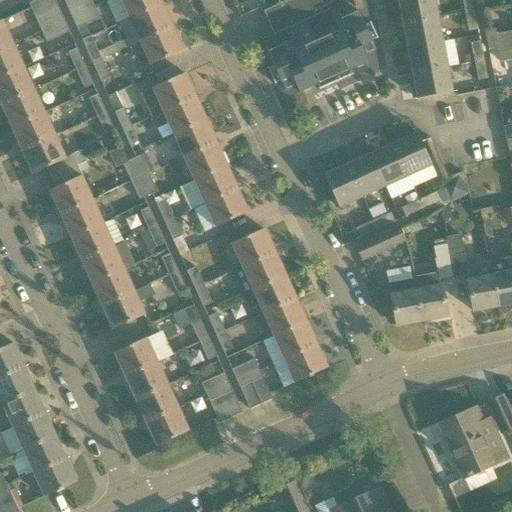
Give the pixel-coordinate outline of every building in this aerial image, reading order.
[(40,0),(37,0),(29,4),(31,8),(38,25),(50,19),(40,0)] [(54,0),(40,0),(50,19),(61,14),(54,0)] [(77,0),(63,0),(68,11),(80,5),(77,0)] [(80,5),(68,11),(72,20),(96,9),(91,0),(80,5)] [(120,0),(130,19),(162,5),(159,0),(120,0)] [(264,12),(274,35),(316,16),(314,12),(324,8),(320,0),(294,0),(287,1),(264,12)] [(433,0),(397,0),(402,24),(437,18),(433,0)] [(474,11),(471,0),(462,0),(465,12),(474,11)] [(162,5),(130,19),(140,43),(173,28),(162,5)] [(96,9),(72,20),(77,29),(100,18),(96,9)] [(474,11),(465,12),(468,31),(478,29),(474,11)] [(376,39),(376,40),(377,39),(370,23),(369,23),(369,24),(365,26),(358,12),(335,23),(339,32),(295,52),(291,42),(267,53),(273,67),(269,68),(267,69),(274,85),(276,84),(280,82),(284,90),(295,85),(298,93),(316,85),(318,89),(318,91),(352,76),(352,74),(351,75),(349,70),(367,62),(364,55),(375,50),(371,41),(376,39)] [(50,19),(38,25),(42,34),(65,23),(61,14),(50,19)] [(437,18),(402,24),(407,49),(442,43),(437,18)] [(0,49),(13,44),(2,21),(0,21),(0,49)] [(65,23),(42,34),(46,43),(69,32),(65,23)] [(173,28),(140,43),(151,66),(183,51),(173,28)] [(498,47),(498,49),(511,46),(511,31),(496,35),(495,29),(484,31),(488,49),(498,47)] [(93,64),(102,60),(91,36),(82,40),(93,64)] [(483,61),(479,42),(470,44),(474,63),(483,61)] [(407,49),(412,75),(447,68),(442,43),(407,49)] [(0,77),(23,67),(13,44),(0,49),(0,77)] [(511,46),(498,49),(500,62),(511,59),(511,46)] [(76,71),(85,67),(77,49),(68,53),(76,71)] [(93,64),(100,81),(109,77),(102,60),(93,64)] [(483,61),(474,63),(478,81),(487,79),(483,61)] [(0,102),(1,105),(34,90),(23,67),(0,77),(0,102)] [(85,67),(76,71),(84,89),(93,85),(85,67)] [(447,68),(412,75),(417,100),(452,93),(447,68)] [(185,74),(152,89),(141,94),(151,117),(162,112),(195,97),(185,74)] [(12,128),(45,113),(34,90),(1,105),(12,128)] [(97,95),(89,99),(97,117),(106,113),(97,95)] [(195,97),(162,112),(173,135),(206,120),(195,97)] [(114,112),(123,130),(131,126),(123,109),(114,112)] [(45,113),(12,128),(22,151),(55,137),(45,113)] [(114,131),(106,113),(97,117),(105,135),(114,131)] [(216,144),(206,120),(173,135),(184,158),(216,144)] [(511,125),(503,127),(503,128),(506,140),(511,139),(511,125)] [(131,126),(123,130),(131,148),(139,145),(131,126)] [(393,144),(408,176),(431,166),(430,162),(436,159),(428,141),(421,144),(417,133),(393,144)] [(55,137),(22,151),(33,175),(66,160),(55,137)] [(227,167),(216,144),(184,158),(194,181),(227,167)] [(393,144),(370,155),(385,187),(408,176),(393,144)] [(123,164),(131,182),(140,178),(132,160),(128,162),(122,147),(109,153),(116,167),(123,164)] [(71,156),(79,172),(87,168),(80,152),(71,156)] [(370,155),(347,165),(362,198),(385,187),(370,155)] [(140,178),(149,174),(140,156),(135,158),(132,160),(140,178)] [(339,208),(362,198),(347,165),(324,176),(339,208)] [(237,190),(227,167),(194,181),(205,205),(237,190)] [(148,196),(152,195),(157,192),(149,174),(140,178),(148,196)] [(92,200),(81,177),(49,191),(60,214),(92,200)] [(148,196),(140,178),(131,182),(139,200),(148,196)] [(248,213),(237,190),(205,205),(215,228),(248,213)] [(436,192),(419,200),(423,209),(440,202),(436,192)] [(92,200),(60,214),(70,238),(103,223),(92,200)] [(165,223),(174,219),(165,200),(156,204),(165,223)] [(405,217),(423,209),(419,200),(401,207),(405,217)] [(440,209),(443,220),(451,218),(449,207),(440,209)] [(140,211),(148,229),(149,230),(157,226),(148,208),(140,211)] [(511,208),(503,210),(505,223),(511,221),(511,208)] [(372,221),(376,230),(394,222),(390,213),(386,215),(373,221),(372,221)] [(174,219),(165,223),(179,255),(188,251),(174,219)] [(376,230),(372,221),(356,229),(360,238),(376,230)] [(103,223),(70,238),(81,261),(113,246),(103,223)] [(157,248),(165,244),(157,226),(149,230),(157,248)] [(398,244),(405,241),(399,227),(392,230),(363,244),(359,246),(356,247),(362,261),(380,253),(398,244)] [(242,268),(275,253),(264,230),(231,245),(242,268)] [(468,281),(467,281),(473,312),(499,307),(490,262),(466,267),(460,236),(446,238),(446,241),(453,278),(467,275),(468,281)] [(453,278),(446,241),(434,243),(435,247),(433,247),(435,259),(434,259),(437,274),(414,278),(422,321),(448,317),(442,286),(439,287),(438,281),(453,278)] [(511,257),(490,262),(499,307),(511,303),(511,244),(511,245),(511,250),(511,257)] [(113,246),(81,261),(91,284),(124,269),(113,246)] [(275,253),(242,268),(252,291),(285,276),(275,253)] [(178,272),(170,254),(161,258),(169,276),(178,272)] [(187,271),(195,289),(204,285),(196,267),(187,271)] [(387,271),(389,281),(411,277),(409,267),(387,271)] [(124,269),(91,284),(102,307),(134,292),(134,291),(124,269)] [(169,276),(177,294),(186,290),(178,272),(169,276)] [(263,314),(296,299),(285,276),(252,291),(263,314)] [(388,284),(390,297),(396,326),(422,321),(414,278),(388,284)] [(134,292),(102,307),(112,330),(145,315),(139,302),(154,295),(149,285),(134,291),(134,292)] [(212,303),(204,285),(195,289),(203,307),(212,303)] [(274,337),(306,322),(296,299),(263,314),(274,337)] [(191,325),(200,342),(208,339),(193,306),(173,315),(179,330),(191,325)] [(208,317),(216,335),(225,331),(216,313),(208,317)] [(284,360),(317,345),(306,322),(274,337),(284,360)] [(225,331),(216,335),(224,353),(233,349),(225,331)] [(125,377),(157,362),(146,339),(114,353),(125,377)] [(216,357),(208,339),(200,342),(208,361),(216,357)] [(0,377),(24,367),(14,344),(0,349),(0,377)] [(327,369),(317,345),(284,360),(295,383),(327,369)] [(260,371),(254,359),(231,370),(236,382),(260,371)] [(157,362),(125,377),(135,400),(167,385),(157,362)] [(0,400),(2,405),(35,390),(24,367),(0,377),(0,400)] [(241,391),(252,386),(264,381),(260,371),(236,382),(241,391)] [(201,384),(207,395),(229,385),(224,373),(201,384)] [(264,381),(252,386),(261,404),(273,399),(264,381)] [(167,385),(135,400),(146,423),(178,409),(167,385)] [(222,400),(234,394),(229,385),(207,395),(211,405),(222,400)] [(252,386),(241,391),(249,410),(261,404),(252,386)] [(35,390),(2,405),(12,428),(45,413),(35,390)] [(222,400),(231,418),(242,413),(234,394),(222,400)] [(511,429),(511,418),(505,402),(502,396),(487,403),(502,434),(511,429)] [(222,400),(211,405),(219,423),(231,418),(222,400)] [(481,421),(476,408),(438,425),(463,479),(509,458),(491,417),(481,421)] [(156,446),(189,432),(178,409),(146,423),(156,446)] [(56,436),(45,413),(12,428),(23,451),(56,436)] [(56,436),(23,451),(34,474),(66,459),(56,436)] [(34,474),(44,497),(77,483),(66,459),(34,474)] [(295,478),(300,489),(306,486),(309,479),(306,473),(295,478)] [(276,490),(286,511),(309,511),(295,481),(276,490)] [(0,501),(0,502),(17,494),(12,484),(7,486),(0,489),(0,501)] [(317,511),(390,511),(380,488),(337,508),(333,498),(315,506),(317,511)] [(18,511),(17,508),(22,506),(17,494),(0,502),(4,511),(18,511)]
